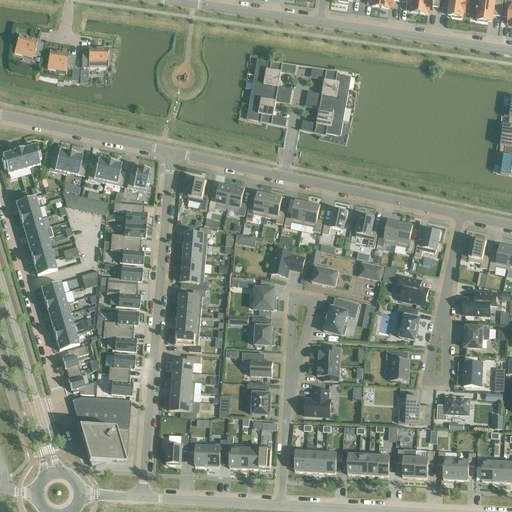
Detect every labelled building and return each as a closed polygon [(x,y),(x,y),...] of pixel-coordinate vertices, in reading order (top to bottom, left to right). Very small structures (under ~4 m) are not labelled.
[(369,0),(369,5),(372,6),(372,7),(381,9),(381,0),(369,0)] [(381,0),(381,9),(389,10),(390,8),(393,9),(394,2),(400,3),(400,0),(381,0)] [(419,14),(421,0),(402,0),(402,3),(409,4),(408,11),(411,11),(411,13),(419,14)] [(421,0),(419,14),(428,16),(428,14),(432,14),(433,8),(439,9),(440,0),(421,0)] [(465,0),(444,0),(443,9),(449,10),(449,15),(448,17),(452,17),(452,19),(462,20),(462,19),(463,13),(465,13),(466,4),(465,3),(465,0)] [(503,1),(497,0),(480,0),(480,6),(478,5),(477,15),(479,15),(478,21),(478,23),(488,24),(488,23),(492,23),(493,17),(501,18),(503,1)] [(511,3),(505,2),(503,18),(509,19),(508,26),(511,26),(511,28),(511,27),(511,3)] [(38,42),(19,36),(15,49),(16,49),(14,55),(22,57),(24,52),(34,55),(33,56),(40,58),(44,45),(37,43),(38,42)] [(82,69),(108,70),(108,49),(88,49),(88,51),(82,51),(82,69)] [(69,54),(50,51),(48,65),(47,70),(56,71),(56,66),(67,68),(74,69),(76,57),(69,56),(69,54)] [(256,69),(255,76),(280,81),(282,71),(296,74),(297,68),(297,67),(278,64),(272,63),(271,64),(263,62),(261,62),(258,61),(256,69)] [(313,70),(311,77),(325,79),(323,89),(349,94),(349,90),(351,78),(347,78),(338,76),(338,73),(331,72),(323,71),(313,69),(313,70)] [(255,76),(252,91),(278,96),(280,81),(255,76)] [(323,89),(321,104),(346,108),(349,94),(323,89)] [(251,100),(250,106),(252,106),(275,110),(278,96),(252,91),(251,100)] [(321,104),(318,118),(340,122),(343,123),(345,112),(346,108),(321,104)] [(250,106),(247,121),(252,122),(261,123),(261,124),(262,124),(267,125),(287,130),(288,130),(288,129),(287,129),(286,129),(287,123),(273,120),(275,110),(252,106),(250,106)] [(300,132),(299,132),(300,132),(319,137),(322,137),(326,138),(327,135),(341,138),(343,123),(340,122),(318,118),(316,128),(303,126),(301,132),(300,132)] [(511,138),(511,118),(505,118),(510,119),(508,127),(503,126),(502,137),(511,138)] [(511,157),(511,138),(502,137),(502,138),(501,140),(500,147),(505,148),(504,156),(499,155),(499,156),(511,157)] [(24,150),(23,150),(29,169),(39,166),(39,167),(40,166),(39,162),(40,161),(41,161),(38,150),(37,151),(36,151),(34,146),(34,147),(24,150)] [(29,169),(23,150),(13,153),(19,172),(29,169)] [(66,177),(71,154),(64,153),(59,152),(57,159),(51,158),(48,173),(66,177)] [(19,172),(13,153),(12,153),(13,153),(3,156),(2,156),(4,161),(2,161),(1,161),(4,172),(5,172),(5,171),(7,171),(8,176),(9,176),(9,175),(19,172)] [(77,156),(71,154),(66,177),(67,174),(77,177),(78,177),(84,178),(87,166),(81,165),(82,157),(77,156)] [(511,157),(499,156),(498,166),(502,167),(501,175),(501,176),(511,177),(511,157)] [(105,185),(110,163),(103,161),(103,162),(99,161),(99,160),(98,160),(96,168),(91,167),(87,181),(105,185)] [(116,164),(110,163),(105,185),(122,189),(126,174),(120,173),(122,165),(121,165),(116,164)] [(130,175),(126,190),(144,194),(146,186),(148,187),(151,176),(150,176),(150,177),(148,176),(149,172),(149,171),(137,169),(135,176),(130,175)] [(193,179),(190,189),(191,190),(188,202),(201,205),(200,212),(206,213),(210,198),(204,196),(207,182),(193,179)] [(69,184),(67,191),(82,196),(84,189),(69,184)] [(228,211),(233,187),(221,185),(217,199),(212,198),(209,211),(215,212),(216,208),(228,211)] [(228,211),(239,213),(238,217),(245,218),(247,206),(242,205),(245,190),(233,187),(228,211)] [(25,193),(12,196),(14,202),(26,198),(25,193)] [(265,219),(271,196),(259,193),(255,208),(250,206),(246,222),(253,224),(254,216),(265,219)] [(74,211),(77,197),(63,194),(67,209),(74,211)] [(41,204),(49,203),(48,195),(40,196),(41,204)] [(283,198),(271,196),(265,219),(277,221),(276,225),(283,227),(285,214),(279,213),(283,198)] [(81,212),(83,199),(77,197),(74,211),(81,212)] [(19,214),(19,215),(38,209),(35,199),(36,199),(35,198),(16,204),(16,205),(19,214)] [(87,213),(90,200),(83,199),(81,212),(87,213)] [(93,215),(96,202),(90,200),(87,213),(93,215)] [(303,227),(308,204),(296,201),(293,216),(287,215),(285,227),(291,228),(292,225),(303,227)] [(99,216),(102,203),(96,202),(93,215),(99,216)] [(108,204),(102,203),(99,216),(106,217),(108,204)] [(308,204),(303,227),(315,230),(314,233),(320,235),(323,222),(317,221),(320,207),(308,204)] [(114,205),(113,214),(123,214),(123,226),(146,228),(147,215),(143,215),(144,207),(114,205)] [(42,220),(38,209),(19,215),(22,225),(42,220)] [(325,223),(322,235),(329,237),(331,230),(343,232),(345,223),(346,223),(348,214),(347,214),(348,212),(334,209),(331,224),(325,223)] [(370,238),(369,245),(375,247),(378,234),(372,233),(375,220),(361,217),(357,235),(370,238)] [(45,230),(42,220),(22,225),(22,226),(25,236),(45,230)] [(207,221),(205,228),(218,231),(219,223),(207,221)] [(396,247),(401,224),(389,221),(386,236),(380,235),(377,247),(384,248),(385,245),(396,247)] [(413,227),(401,224),(396,247),(407,250),(406,253),(413,255),(416,242),(410,241),(413,227)] [(111,236),(111,244),(140,247),(141,240),(145,240),(146,229),(146,228),(123,226),(122,227),(122,237),(111,236)] [(184,234),(183,245),(207,247),(208,236),(210,236),(210,230),(200,229),(199,235),(184,234)] [(48,240),(45,230),(25,236),(28,246),(48,240)] [(436,252),(440,234),(426,232),(424,244),(418,243),(415,255),(422,257),(423,250),(436,252)] [(237,237),(235,245),(242,246),(244,239),(237,237)] [(51,251),(48,240),(28,246),(31,256),(51,251)] [(481,266),(480,269),(487,271),(490,258),(484,257),(487,243),(473,240),(471,250),(468,263),(481,266)] [(140,253),(140,247),(111,244),(110,252),(120,253),(119,265),(142,267),(143,267),(144,254),(143,253),(143,254),(140,253)] [(183,245),(182,254),(206,256),(207,247),(183,245)] [(508,272),(511,251),(511,247),(501,246),(498,260),(492,259),(489,271),(496,273),(496,269),(508,272)] [(54,261),(51,251),(31,256),(34,267),(54,261)] [(293,255),(276,251),(271,276),(288,279),(289,271),(302,274),(305,260),(293,257),(293,255)] [(372,262),(373,255),(362,253),(361,261),(372,262)] [(182,254),(181,264),(205,266),(206,256),(182,254)] [(375,257),(373,265),(382,266),(383,259),(375,257)] [(57,271),(54,261),(34,267),(37,277),(37,278),(57,272),(57,271)] [(181,264),(181,274),(205,276),(205,266),(181,264)] [(362,264),(359,278),(380,283),(383,269),(362,264)] [(142,270),(142,271),(119,269),(118,281),(108,280),(107,288),(137,290),(137,283),(141,284),(142,284),(143,270),(142,270)] [(336,290),(339,274),(316,269),(312,285),(322,287),(327,288),(336,290)] [(98,273),(87,276),(91,289),(97,287),(98,273)] [(181,274),(180,284),(182,284),(194,285),(193,291),(194,292),(206,293),(207,293),(209,293),(210,286),(204,285),(205,276),(181,274)] [(91,289),(87,276),(82,278),(85,290),(91,289)] [(231,278),(231,286),(246,287),(246,279),(231,278)] [(429,291),(420,289),(419,287),(418,287),(419,282),(422,283),(422,282),(401,278),(398,291),(403,292),(401,303),(425,308),(429,291)] [(44,300),(63,295),(60,284),(61,284),(41,290),(44,300)] [(136,297),(137,290),(107,288),(107,294),(106,296),(117,297),(116,308),(139,310),(139,311),(140,297),(136,297)] [(275,291),(256,290),(255,311),(274,313),(274,311),(276,311),(276,302),(274,302),(275,291)] [(179,296),(178,307),(202,309),(203,299),(206,299),(206,293),(194,292),(193,291),(193,297),(179,296)] [(464,300),(463,317),(490,319),(491,308),(496,308),(497,295),(475,294),(478,294),(478,299),(477,299),(475,301),(464,300)] [(66,305),(63,295),(44,300),(47,311),(69,304),(66,305)] [(327,324),(324,333),(342,338),(342,336),(345,337),(347,328),(345,328),(347,318),(356,320),(359,307),(335,300),(333,309),(331,308),(328,318),(326,324),(327,324)] [(72,315),(69,304),(47,311),(50,321),(72,315)] [(178,307),(177,317),(201,319),(202,309),(178,307)] [(420,320),(417,319),(419,312),(399,307),(398,316),(400,316),(397,330),(402,331),(400,339),(400,340),(415,343),(416,342),(415,342),(417,335),(418,335),(419,328),(420,321),(421,320),(420,320)] [(138,314),(115,312),(114,324),(104,323),(103,331),(133,334),(134,327),(137,327),(137,328),(138,328),(139,314),(138,314)] [(383,314),(380,335),(391,337),(395,316),(383,314)] [(72,315),(50,321),(53,331),(73,326),(70,316),(72,315)] [(177,317),(176,326),(200,328),(201,319),(177,317)] [(248,327),(249,319),(229,318),(229,326),(248,327)] [(253,320),(253,328),(256,328),(255,347),(272,348),(272,347),(274,347),(274,340),(272,340),(273,328),(271,328),(271,321),(253,320)] [(76,336),(73,326),(53,331),(56,342),(76,336)] [(176,326),(176,336),(199,338),(200,328),(176,326)] [(483,329),(466,328),(466,340),(464,340),(463,348),(465,349),(465,350),(482,350),(482,342),(489,342),(490,330),(483,330),(483,329)] [(133,341),(133,334),(103,331),(103,340),(113,340),(112,352),(135,354),(136,354),(137,341),(136,341),(133,341)] [(79,346),(76,336),(56,342),(59,352),(59,353),(79,347),(79,346)] [(176,336),(175,347),(189,348),(189,354),(202,355),(202,348),(198,348),(199,338),(176,336)] [(66,371),(67,376),(80,373),(76,359),(88,356),(85,348),(67,353),(68,356),(62,358),(63,361),(62,361),(65,371),(66,371)] [(319,366),(340,367),(341,350),(326,349),(326,354),(319,353),(318,362),(319,362),(319,366)] [(392,361),(391,383),(408,384),(410,362),(407,362),(408,355),(388,354),(387,361),(392,361)] [(273,364),(260,363),(260,356),(243,355),(242,363),(252,364),(251,378),(272,379),(273,364)] [(109,368),(108,376),(129,378),(130,371),(134,371),(135,358),(114,356),(113,368),(109,368)] [(173,362),(172,373),(193,375),(193,365),(201,365),(201,359),(187,358),(187,364),(173,362)] [(497,362),(497,371),(504,371),(505,362),(497,362)] [(463,388),(481,388),(482,364),(464,364),(463,388)] [(340,367),(319,366),(319,369),(318,369),(318,378),(324,379),(324,383),(339,384),(340,367)] [(84,387),(80,373),(67,376),(69,382),(68,382),(71,392),(72,392),(73,395),(79,393),(80,396),(94,397),(95,384),(84,387)] [(172,373),(172,383),(196,385),(196,384),(192,384),(193,375),(172,373)] [(129,384),(129,378),(108,376),(108,384),(112,384),(111,396),(131,398),(132,398),(133,385),(132,384),(132,385),(129,384)] [(172,383),(171,392),(195,394),(196,385),(172,383)] [(270,388),(248,387),(247,395),(253,395),(252,417),(270,418),(271,395),(269,395),(270,388)] [(357,387),(356,400),(365,401),(366,387),(357,387)] [(171,392),(170,402),(194,404),(195,394),(171,392)] [(305,418),(330,419),(331,402),(329,402),(329,393),(315,392),(314,401),(306,401),(305,418)] [(224,396),(223,415),(233,416),(234,397),(224,396)] [(399,412),(399,425),(405,426),(420,426),(430,427),(431,408),(421,407),(421,398),(407,398),(406,413),(399,412)] [(131,402),(81,399),(72,402),(90,465),(90,464),(92,468),(117,460),(117,462),(121,461),(121,460),(127,458),(131,402)] [(438,407),(438,421),(446,422),(446,416),(469,417),(470,401),(446,400),(446,408),(438,407)] [(170,402),(169,413),(181,414),(181,420),(196,421),(197,415),(193,414),(194,404),(170,402)] [(189,437),(182,437),(182,447),(168,447),(168,456),(167,456),(167,467),(181,468),(182,453),(188,453),(189,437)] [(227,442),(227,455),(231,455),(230,470),(241,471),(242,447),(233,446),(233,440),(228,439),(227,442)] [(195,468),(208,469),(209,445),(197,444),(197,441),(191,440),(190,453),(196,453),(195,468)] [(209,445),(208,469),(220,470),(221,455),(227,455),(227,442),(221,442),(220,446),(209,445)] [(241,471),(250,471),(251,447),(242,447),(241,471)] [(260,472),(261,448),(251,447),(250,471),(260,472)] [(272,448),(261,448),(260,472),(271,472),(272,448)] [(405,452),(398,452),(397,464),(403,465),(403,479),(415,480),(416,460),(404,459),(405,452)] [(307,454),(296,453),(295,474),(306,474),(307,454)] [(428,460),(416,460),(415,480),(427,481),(428,466),(434,466),(435,453),(428,453),(428,460)] [(317,455),(307,454),(306,474),(315,475),(317,455)] [(446,454),(439,454),(438,466),(444,467),(443,482),(456,482),(457,462),(445,461),(446,454)] [(326,455),(317,455),(315,475),(325,475),(326,455)] [(326,455),(325,475),(336,476),(337,463),(343,463),(343,457),(337,457),(337,456),(326,455)] [(468,463),(457,462),(456,482),(468,483),(469,468),(475,468),(475,456),(469,455),(468,463)] [(349,456),(348,477),(359,477),(360,457),(349,456)] [(369,457),(360,457),(359,477),(368,478),(369,457)] [(379,458),(369,457),(368,478),(378,478),(379,458)] [(390,458),(379,458),(378,478),(389,479),(390,458)] [(494,464),(483,463),(482,484),(493,484),(494,464)] [(504,465),(494,464),(493,484),(502,485),(504,465)] [(511,464),(504,465),(502,485),(511,485),(511,464)]
